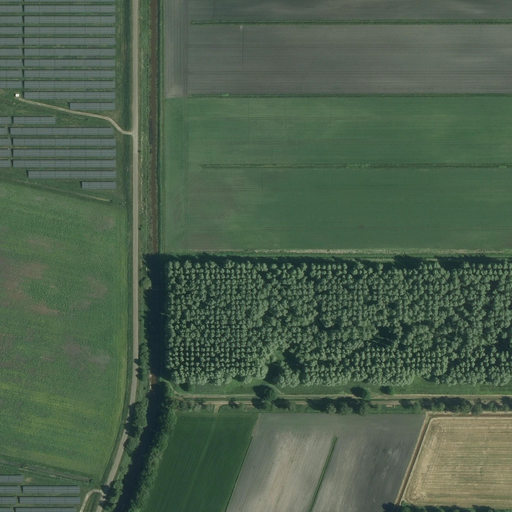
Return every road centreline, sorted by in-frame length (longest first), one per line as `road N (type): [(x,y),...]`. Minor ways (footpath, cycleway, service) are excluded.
road 1 (tertiary): [(97,511),(128,424),(135,367),(134,0)]
road 2 (track): [(161,0),(161,401)]
road 3 (track): [(511,403),(161,401)]
